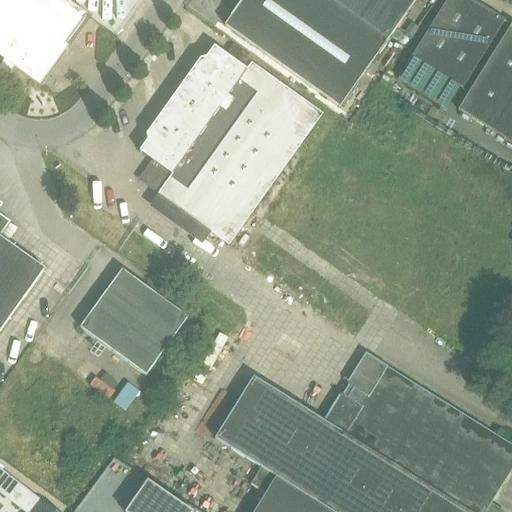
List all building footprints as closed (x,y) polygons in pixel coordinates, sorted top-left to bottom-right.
[(0,0),(0,53),(5,57),(0,64),(0,70),(7,75),(15,64),(38,80),(86,14),(83,13),(65,0),(0,0)] [(338,108),(414,0),(242,0),(223,26),(338,108)] [(461,86),(464,88),(506,20),(472,0),(447,0),(413,57),(461,86)] [(511,142),(511,24),(460,109),(459,110),(511,142)] [(211,232),(228,244),(322,114),(251,63),(244,69),(214,47),(206,58),(199,60),(181,85),(175,86),(157,112),(158,117),(147,133),(147,140),(139,151),(152,160),(138,179),(157,194),(149,206),(202,244),(211,232)] [(461,86),(413,57),(399,79),(447,109),(461,86)] [(4,188),(6,203),(19,200),(17,185),(4,188)] [(326,192),(317,198),(333,220),(341,214),(326,192)] [(0,329),(44,269),(0,237),(0,234),(10,221),(0,214),(0,205),(2,203),(0,201),(0,329)] [(144,375),(187,317),(121,269),(78,327),(144,375)] [(54,329),(42,346),(50,351),(62,335),(54,329)] [(339,394),(322,421),(253,377),(215,439),(260,467),(250,484),(265,493),(253,511),(501,511),(490,505),(511,468),(511,446),(387,368),(388,367),(365,353),(346,382),(347,384),(348,385),(342,394),(341,393),(339,394)] [(96,359),(81,376),(99,392),(114,375),(96,359)] [(149,394),(135,385),(132,390),(119,381),(108,398),(135,415),(149,394)] [(0,490),(2,492),(12,480),(0,470),(0,490)] [(192,511),(148,481),(126,511),(192,511)] [(53,511),(42,503),(35,511),(53,511)]
